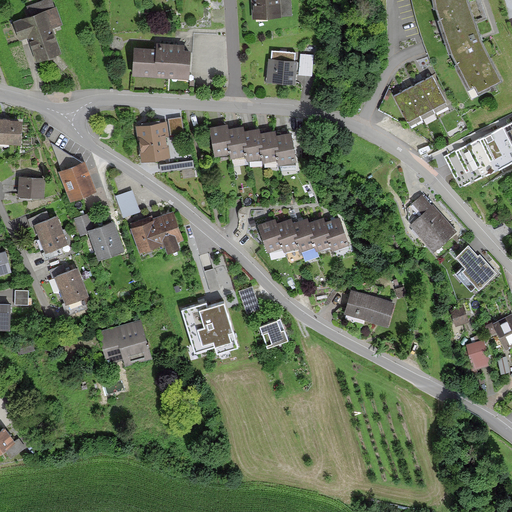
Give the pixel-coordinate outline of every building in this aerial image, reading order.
[(39,10),(14,19),(21,38),(29,35),(30,38),(37,58),(61,50),(53,26),(63,22),(56,5),(54,5),(52,0),(40,0),(36,2),(39,10)] [(251,0),(253,17),(292,15),(290,0),(251,0)] [(432,0),(434,8),(436,8),(439,18),(437,19),(449,54),(451,53),(456,63),(454,64),(472,98),(491,88),(490,87),(502,81),(484,45),(481,40),(480,37),(470,6),(468,1),(468,0),(432,0)] [(156,44),(134,43),(132,73),(190,76),(191,47),(184,46),(185,41),(156,40),(156,44)] [(272,48),(272,56),(269,56),(267,79),(296,82),(296,73),(297,68),(297,58),(295,58),(295,50),(272,48)] [(313,54),(300,53),(299,69),(297,68),(296,73),(312,74),(313,54)] [(426,79),(420,82),(420,83),(434,109),(446,102),(433,76),(426,79)] [(434,109),(420,83),(413,86),(407,89),(407,90),(421,116),(434,109)] [(421,116),(407,90),(401,93),(394,96),(408,122),(421,116)] [(0,140),(22,142),(23,118),(10,117),(11,116),(5,115),(0,115),(0,140)] [(181,115),(169,117),(171,133),(184,131),(181,115)] [(456,149),(445,154),(460,187),(475,180),(475,179),(487,173),(486,172),(500,166),(499,166),(511,159),(511,118),(503,123),(503,124),(492,129),(491,128),(485,131),(485,132),(479,135),(480,136),(467,142),(467,143),(455,148),(456,149)] [(167,119),(136,124),(142,159),(154,157),(156,157),(159,156),(171,154),(169,143),(167,143),(166,134),(169,133),(167,119)] [(219,122),(209,124),(215,154),(230,151),(228,139),(231,138),(229,126),(228,121),(219,122)] [(236,124),(229,126),(231,138),(228,139),(230,151),(231,156),(246,153),(244,142),(248,141),(245,128),(244,123),(236,124)] [(253,126),(245,128),(248,141),(244,142),(246,153),(247,158),(262,155),(259,143),(263,143),(261,130),(260,125),(253,126)] [(268,129),(261,130),(263,143),(259,143),(262,155),(263,160),(278,157),(276,146),(279,145),(277,132),(276,127),(268,129)] [(284,130),(277,132),(279,145),(276,146),(278,157),(279,162),(297,158),(291,129),(284,130)] [(85,158),(59,169),(70,199),(97,188),(85,158)] [(193,159),(160,163),(161,170),(194,166),(193,159)] [(32,174),(19,174),(18,194),(44,195),(46,175),(32,174)] [(133,188),(116,194),(123,216),(140,211),(133,188)] [(410,225),(434,252),(457,232),(445,218),(434,205),(433,206),(423,195),(412,205),(421,215),(410,225)] [(47,217),(50,215),(48,210),(28,218),(31,225),(35,224),(34,222),(47,217)] [(154,217),(131,226),(140,250),(164,241),(167,250),(180,245),(178,240),(184,238),(174,210),(154,217)] [(87,227),(94,225),(89,211),(74,216),(75,219),(73,220),(77,231),(79,231),(80,235),(89,231),(87,227)] [(35,224),(39,235),(63,226),(58,212),(50,215),(47,217),(34,222),(35,224)] [(317,217),(310,219),(314,231),(311,233),(315,244),(317,248),(331,243),(327,232),(330,231),(326,219),(324,214),(317,217)] [(334,216),(326,219),(330,231),(327,232),(331,243),(333,248),(350,241),(340,214),(334,216)] [(266,219),(258,222),(268,250),(282,244),(278,231),(281,230),(278,220),(276,215),(266,219)] [(285,217),(278,220),(281,230),(278,231),(282,244),(284,249),(299,244),(295,233),(299,232),(294,220),(292,215),(285,217)] [(301,217),(294,220),(299,232),(295,233),(299,244),(300,249),(315,244),(311,233),(314,231),(310,219),(308,215),(301,217)] [(94,225),(87,227),(89,231),(99,257),(125,247),(119,232),(114,217),(94,225)] [(69,241),(63,226),(39,235),(45,250),(59,245),(69,241)] [(468,246),(456,257),(466,269),(462,273),(479,291),(497,274),(484,259),(480,255),(478,257),(468,246)] [(0,249),(0,271),(12,268),(6,248),(0,249)] [(211,292),(221,290),(213,252),(203,254),(211,292)] [(226,289),(237,285),(227,261),(217,265),(226,289)] [(54,273),(64,269),(61,263),(49,268),(52,276),(55,275),(54,273)] [(55,275),(60,287),(83,278),(78,264),(70,267),(67,268),(64,269),(54,273),(55,275)] [(89,292),(83,278),(60,287),(65,302),(79,296),(89,292)] [(253,285),(239,290),(247,313),(261,308),(253,285)] [(395,300),(351,288),(344,313),(388,325),(395,300)] [(29,289),(15,289),(15,303),(29,304),(29,289)] [(207,299),(182,306),(195,349),(215,343),(217,350),(239,344),(224,297),(211,301),(208,303),(207,299)] [(0,325),(12,326),(13,300),(0,299),(0,325)] [(464,305),(451,308),(456,324),(469,320),(464,305)] [(511,312),(493,320),(498,330),(506,347),(511,344),(511,312)] [(288,335),(280,315),(278,316),(277,315),(269,318),(260,322),(268,343),(288,335)] [(141,317),(98,330),(108,362),(124,358),(126,364),(153,357),(141,317)] [(490,334),(498,330),(493,320),(485,324),(490,334)] [(483,338),(467,343),(474,368),(490,364),(483,338)] [(507,355),(498,357),(502,373),(510,371),(507,355)] [(5,424),(0,427),(0,451),(5,448),(16,439),(14,436),(5,424)] [(26,446),(19,437),(16,439),(5,448),(11,457),(26,446)]
